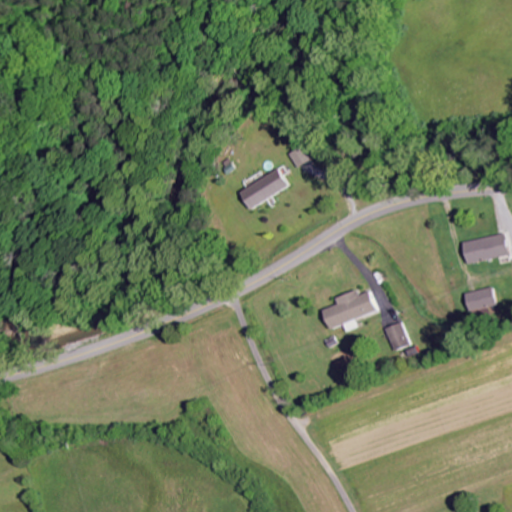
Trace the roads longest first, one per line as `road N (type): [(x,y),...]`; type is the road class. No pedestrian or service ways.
road 1 (secondary): [(0,377),(196,311),(378,211),(511,186)]
road 2 (residential): [(233,293),(293,421),(352,511)]
